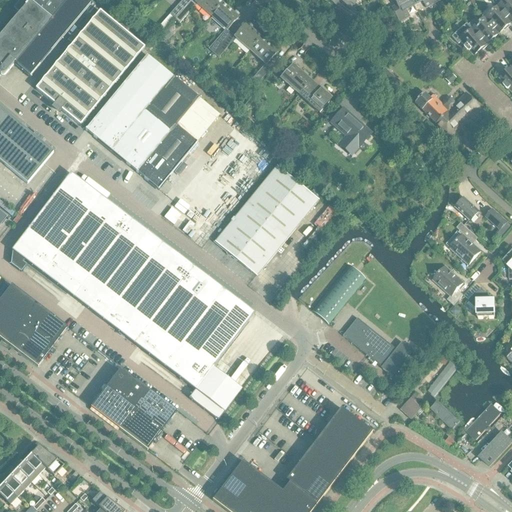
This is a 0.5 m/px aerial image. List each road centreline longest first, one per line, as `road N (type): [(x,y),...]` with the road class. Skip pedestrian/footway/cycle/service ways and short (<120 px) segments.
road 1 (unclassified): [(303,352),(311,342),(0,96)]
road 2 (tertiary): [(187,505),(0,366)]
road 3 (unclassified): [(187,505),(303,352)]
road 4 (tertiary): [(0,393),(149,505)]
road 5 (residential): [(376,0),(332,57),(269,0)]
road 6 (tertiary): [(460,483),(433,468),(408,467),(374,483),(352,511)]
